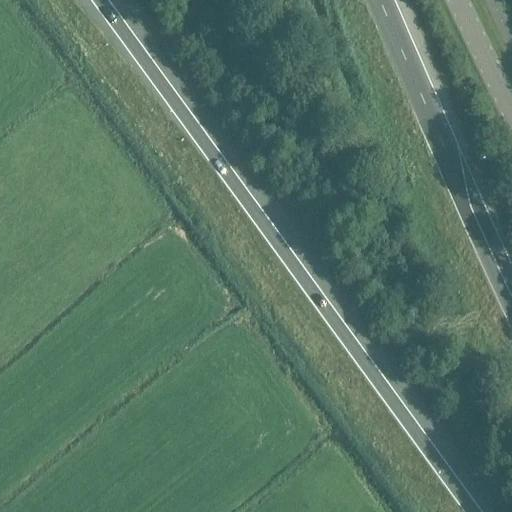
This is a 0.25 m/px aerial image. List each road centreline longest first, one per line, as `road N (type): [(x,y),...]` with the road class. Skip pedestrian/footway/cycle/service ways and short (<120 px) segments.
road 1 (motorway): [(98,0),(472,511)]
road 2 (motorway): [(511,315),(378,0)]
road 3 (secondary): [(511,112),(457,0)]
